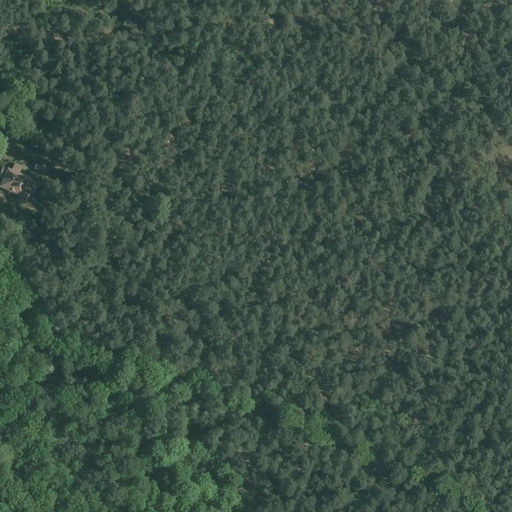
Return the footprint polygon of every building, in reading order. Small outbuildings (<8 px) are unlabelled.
[(32,149),(40,130),(29,125),(21,144),(32,149)] [(12,139),(3,142),(4,148),(14,146),(12,139)] [(49,169),(36,164),(34,170),(46,175),(49,169)] [(0,187),(0,188),(11,194),(19,176),(22,168),(15,165),(12,172),(8,170),(3,168),(0,174),(0,177),(4,179),(0,187)] [(19,176),(11,194),(22,199),(26,190),(34,194),(38,185),(29,181),(30,180),(19,176)]
